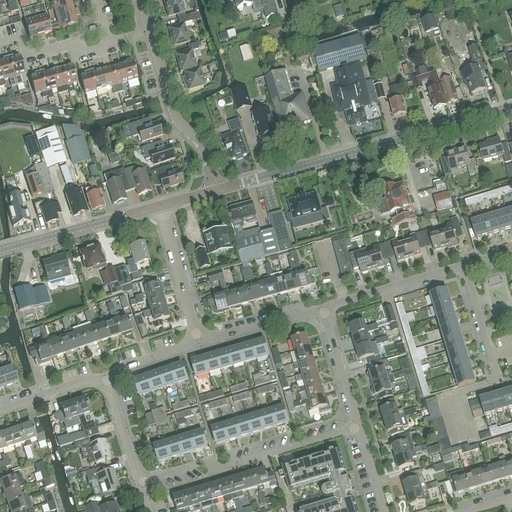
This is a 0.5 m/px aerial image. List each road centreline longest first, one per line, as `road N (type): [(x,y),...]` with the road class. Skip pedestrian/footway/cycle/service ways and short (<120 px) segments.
road 1 (tertiary): [(220,190),(511,111)]
road 2 (residential): [(140,482),(353,429)]
road 3 (tertiary): [(220,190),(172,106),(152,35)]
road 4 (tertiary): [(0,252),(159,207)]
road 5 (residential): [(152,35),(87,52),(73,43),(34,52),(13,39),(0,43)]
road 6 (residential): [(321,310),(462,266)]
road 7 (residential): [(198,342),(159,207)]
road 8 (residential): [(198,342),(321,310)]
road 9 (residential): [(353,429),(321,310)]
